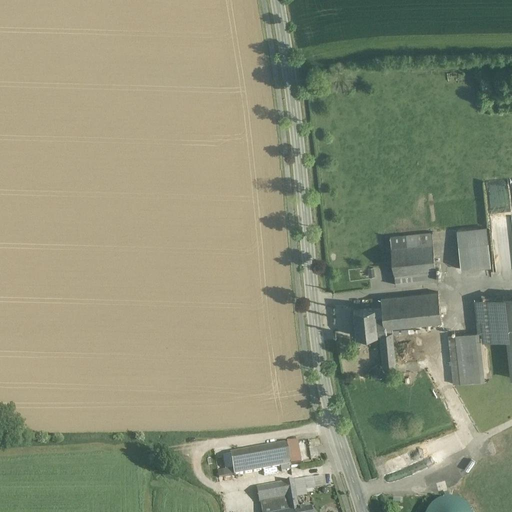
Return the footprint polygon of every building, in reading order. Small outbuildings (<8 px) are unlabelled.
[(456,231),(461,270),(491,267),(486,228),(456,231)] [(405,273),(435,270),(432,234),(391,238),(395,281),(406,280),(405,273)] [(350,270),(351,281),(376,277),(374,266),(350,270)] [(405,273),(406,280),(436,277),(435,270),(405,273)] [(383,318),(376,318),(377,334),(381,334),(384,366),(396,365),(393,327),(441,323),(438,293),(381,298),(382,307),(383,318)] [(507,338),(511,378),(511,296),(481,300),(486,340),(507,338)] [(480,341),(486,340),(481,300),(474,301),(478,333),(478,341),(480,341)] [(382,307),(375,308),(376,318),(383,318),(382,307)] [(354,310),(357,336),(377,334),(376,318),(375,308),(354,310)] [(475,333),(455,335),(460,384),(480,382),(475,333)] [(475,333),(480,382),(484,381),(480,341),(478,341),(478,333),(475,333)] [(454,385),(460,384),(455,335),(449,336),(454,385)] [(377,379),(384,374),(379,366),(372,371),(377,379)] [(298,443),(286,445),(290,465),(301,463),(298,443)] [(286,445),(231,455),(235,476),(290,465),(286,445)] [(229,448),(213,451),(218,479),(235,476),(231,455),(229,448)] [(397,468),(413,462),(410,454),(394,460),(397,468)] [(325,476),(297,480),(298,490),(326,487),(325,476)] [(294,511),(295,511),(299,511),(294,481),(257,488),(261,511),(294,511)] [(456,501),(446,500),(437,503),(429,509),(427,511),(470,511),(465,505),(456,501)]
